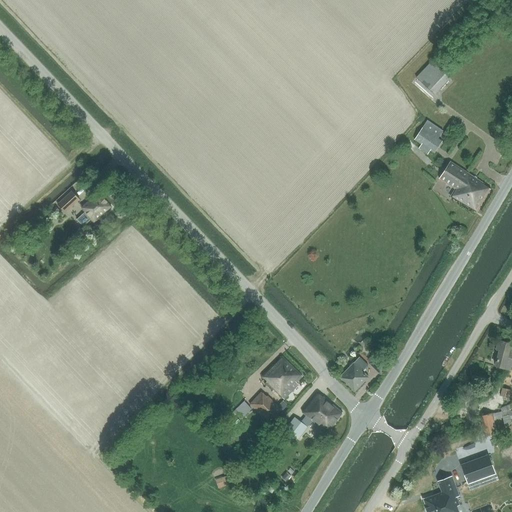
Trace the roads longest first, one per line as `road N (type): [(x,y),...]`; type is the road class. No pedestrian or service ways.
road 1 (tertiary): [(365,416),(0,20)]
road 2 (tertiary): [(365,416),(511,180)]
road 3 (unclassified): [(408,446),(511,278)]
